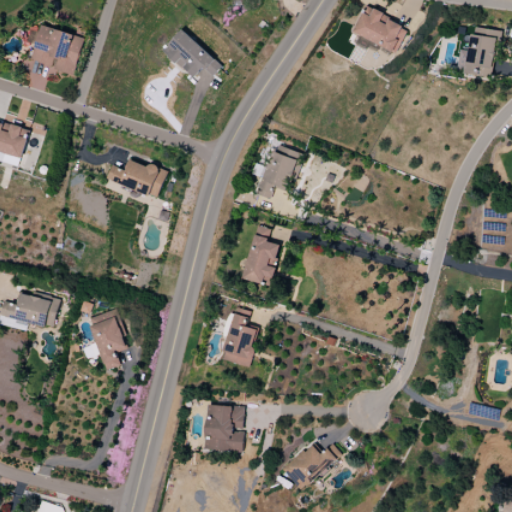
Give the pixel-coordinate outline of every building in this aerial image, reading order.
[(397,52),(408,26),(364,8),(353,34),(397,52)] [(32,63),(76,74),(85,37),(41,26),(32,63)] [(460,50),(457,73),(492,78),(499,31),(472,27),(468,52),(460,50)] [(223,66),(183,30),(164,51),(194,79),(204,68),(213,77),(223,66)] [(0,152),(22,158),(29,131),(0,122),(0,152)] [(300,154),(282,147),(279,154),(273,151),(257,194),(270,199),(275,187),(287,191),(300,154)] [(106,180),(158,198),(167,172),(129,159),(125,170),(112,165),(106,180)] [(169,212),(160,211),(158,220),(168,222),(169,212)] [(245,280),(272,286),(280,245),(268,242),(270,229),(255,226),(245,280)] [(4,301),(0,317),(0,324),(25,331),(27,323),(53,329),(60,302),(20,293),(17,305),(4,301)] [(89,319),(97,344),(90,346),(94,357),(101,354),(106,370),(121,365),(117,353),(127,349),(114,310),(89,319)] [(250,368),(256,349),(253,349),(259,327),(247,324),(249,318),(235,314),(221,359),(250,368)] [(205,451),(244,453),(245,432),(244,432),(245,407),(207,406),(205,451)] [(321,454),(313,445),(283,470),(301,491),(343,456),(333,444),(321,454)]
